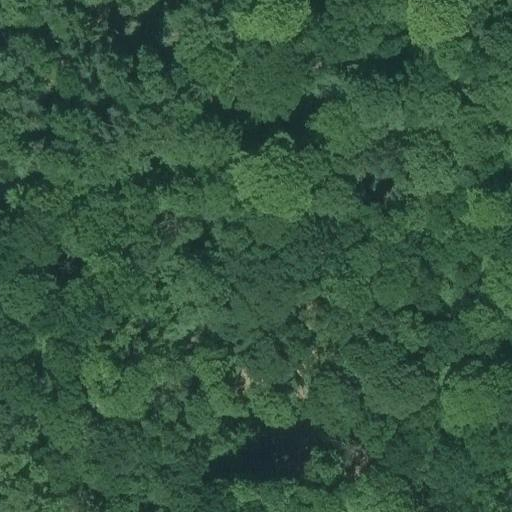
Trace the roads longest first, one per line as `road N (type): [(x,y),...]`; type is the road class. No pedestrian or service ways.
road 1 (track): [(511,107),(0,192)]
road 2 (track): [(0,384),(200,511)]
